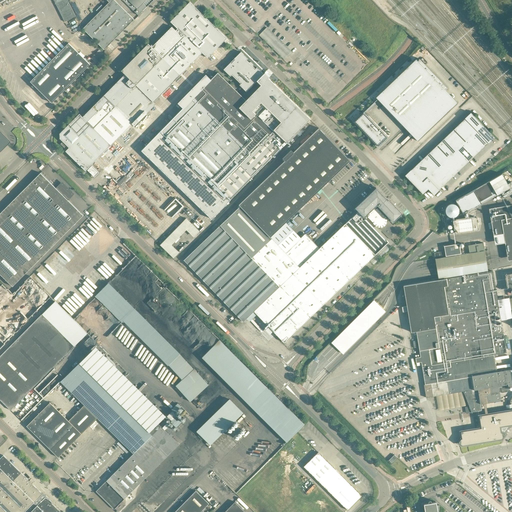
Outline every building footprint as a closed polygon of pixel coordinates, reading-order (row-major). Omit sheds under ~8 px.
[(53,0),(65,22),(76,16),(67,0),(53,0)] [(111,0),(83,29),(104,50),(134,20),(114,0),(111,0)] [(122,0),(138,15),(153,0),(122,0)] [(170,22),(176,27),(178,29),(191,41),(202,53),(207,58),(224,41),(229,46),(232,43),(227,38),(197,9),(193,5),(190,2),(170,22)] [(77,116),(60,134),(60,138),(63,142),(61,144),(67,150),(66,151),(85,171),(89,167),(92,164),(132,124),(135,126),(147,114),(156,104),(153,102),(162,94),(169,87),(202,53),(191,41),(178,29),(176,27),(174,29),(172,27),(167,31),(152,47),(148,44),(129,63),(122,71),(124,73),(125,74),(124,75),(83,117),(80,114),(79,114),(77,116)] [(267,27),(259,35),(284,60),(292,52),(267,27)] [(69,43),(30,82),(52,103),(90,64),(69,43)] [(105,55),(97,48),(89,56),(96,63),(105,55)] [(172,120),(141,150),(212,219),(222,208),(286,142),(287,143),(310,119),(310,118),(304,112),(301,110),(297,105),(268,78),(269,77),(265,73),(264,74),(257,67),(256,69),(247,60),(248,59),(241,52),(224,69),(231,76),(232,75),(241,84),(240,85),(246,92),(257,81),(261,85),(245,102),(217,74),(218,73),(211,80),(206,75),(178,103),(183,109),(172,120)] [(442,93),(445,90),(447,88),(420,59),(418,61),(416,59),(376,97),(377,99),(405,128),(418,141),(458,103),(457,103),(456,102),(453,105),(442,93)] [(384,133),(364,112),(354,122),(373,141),(376,145),(380,142),(383,139),(382,139),(386,135),(384,133)] [(439,189),(488,143),(494,137),(471,113),(465,118),(465,119),(411,170),(405,175),(423,194),(428,189),(434,195),(440,190),(439,189)] [(350,161),(319,128),(293,152),(291,150),(282,158),(285,160),(239,204),(241,206),(231,215),(184,260),(243,322),(254,311),(284,342),(388,242),(372,225),(374,224),(375,225),(375,226),(376,225),(378,226),(377,227),(378,227),(380,227),(380,228),(381,228),(381,227),(383,226),(383,227),(384,227),(383,226),(385,224),(386,225),(386,224),(385,224),(386,222),(387,222),(386,221),(386,219),(387,219),(387,218),(386,219),(385,217),(387,215),(393,222),(402,213),(394,205),(394,206),(376,188),(355,208),(358,211),(319,248),(305,233),(285,252),(272,238),(271,238),(270,237),(350,161)] [(0,150),(9,142),(0,132),(0,150)] [(274,164),(266,172),(268,174),(277,166),(274,164)] [(83,215),(41,173),(0,213),(0,274),(13,287),(83,215)] [(509,187),(501,192),(504,197),(511,192),(511,181),(507,183),(509,187)] [(453,219),(459,209),(449,203),(443,213),(453,219)] [(511,204),(489,209),(490,213),(491,218),(492,224),(501,222),(502,225),(503,235),(511,233),(511,204)] [(452,233),(476,231),(475,217),(467,218),(467,215),(463,215),(464,219),(446,221),(447,232),(452,232),(452,233)] [(200,231),(186,218),(160,245),(174,258),(200,231)] [(123,269),(136,255),(122,242),(91,275),(100,284),(119,265),(123,269)] [(439,252),(434,253),(434,254),(435,258),(438,279),(488,270),(484,242),(468,245),(470,253),(461,254),(459,244),(449,245),(444,246),(445,251),(439,252)] [(375,263),(390,249),(386,245),(371,259),(375,263)] [(39,270),(48,281),(71,261),(64,254),(62,256),(59,253),(39,270)] [(155,267),(145,267),(144,286),(148,286),(148,282),(155,282),(155,267)] [(447,279),(403,286),(405,294),(407,306),(411,332),(416,331),(416,332),(421,356),(416,357),(415,358),(416,363),(421,362),(425,384),(424,385),(426,398),(433,396),(441,395),(463,391),(471,412),(482,410),(481,404),(496,401),(501,400),(498,386),(498,385),(508,384),(508,386),(511,385),(511,379),(510,369),(511,368),(511,354),(511,351),(506,352),(501,322),(499,306),(503,306),(502,298),(497,298),(493,271),(447,279)] [(376,302),(373,299),(330,342),(333,345),(341,353),(384,310),(376,302)] [(207,383),(134,307),(122,319),(180,379),(174,385),(189,401),(207,383)] [(74,346),(58,330),(42,314),(0,356),(0,399),(11,410),(74,346)] [(285,441),(303,424),(218,339),(200,356),(285,441)] [(228,397),(195,430),(209,445),(242,412),(228,397)] [(50,402),(27,426),(58,457),(97,418),(84,405),(69,421),(50,402)] [(449,410),(437,412),(440,430),(460,426),(461,431),(460,431),(462,438),(461,438),(458,443),(462,446),(502,439),(505,435),(501,432),(499,432),(498,427),(511,424),(511,409),(479,415),(481,428),(463,431),(462,426),(474,424),(473,414),(450,417),(449,410)] [(161,426),(96,491),(114,509),(179,444),(161,426)] [(318,452),(304,466),(348,510),(362,496),(318,452)] [(30,480),(29,481),(3,455),(0,458),(0,511),(60,511),(51,503),(52,502),(49,499),(49,500),(48,499),(47,497),(46,497),(45,497),(45,498),(30,511),(23,511),(42,494),(32,484),(33,483),(30,480)] [(396,458),(394,455),(388,461),(391,464),(396,458)] [(394,464),(400,470),(405,466),(398,460),(394,464)] [(196,511),(200,511),(209,503),(196,491),(174,511),(195,511),(196,511)] [(424,507),(423,508),(425,508),(425,511),(439,511),(440,505),(437,505),(436,502),(431,503),(431,502),(431,501),(430,500),(429,500),(429,501),(428,501),(428,502),(428,503),(424,504),(425,507),(424,507)] [(245,511),(235,502),(224,511),(245,511)]
